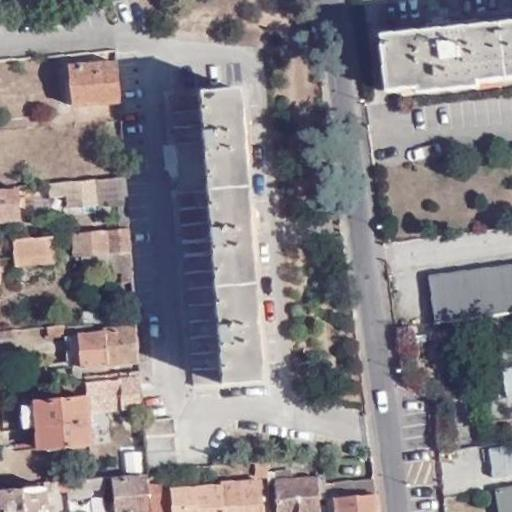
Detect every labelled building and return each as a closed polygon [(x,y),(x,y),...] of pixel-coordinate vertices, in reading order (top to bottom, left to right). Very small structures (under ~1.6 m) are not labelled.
[(379,37),(385,88),(511,74),(511,22),(438,31),(379,37)] [(120,104),(117,64),(68,67),(71,107),(120,104)] [(204,189),(220,383),(259,380),(255,337),(248,246),(240,146),(236,89),(197,92),(200,141),(204,189)] [(200,141),(197,92),(172,95),(176,142),(200,141)] [(126,178),(49,184),(50,198),(69,196),(69,206),(100,204),(100,205),(128,203),(126,178)] [(18,187),(0,188),(0,220),(20,219),(18,187)] [(194,385),(220,383),(204,189),(180,191),(194,385)] [(133,283),(130,230),(71,235),(73,257),(121,253),(123,283),(133,283)] [(50,237),(12,240),(14,267),(52,264),(50,237)] [(53,271),(52,264),(14,267),(14,274),(53,271)] [(511,266),(429,277),(435,323),(511,312),(511,266)] [(140,362),(136,320),(65,327),(66,337),(67,369),(140,362)] [(65,327),(48,328),(48,338),(66,337),(65,327)] [(138,374),(87,378),(88,396),(34,400),(38,448),(91,444),(88,407),(94,407),(93,401),(121,400),(121,409),(140,408),(138,374)] [(148,470),(181,469),(179,420),(144,421),(145,439),(148,470)] [(148,470),(145,439),(130,441),(133,462),(122,463),(123,475),(148,473),(148,470)] [(511,444),(489,446),(491,478),(511,476),(511,444)] [(440,454),(443,488),(489,484),(487,451),(440,454)] [(114,511),(151,511),(148,478),(112,481),(112,478),(44,484),(44,490),(0,493),(0,511),(44,511),(44,493),(112,487),(114,511)] [(319,511),(319,478),(275,481),(276,511),(319,511)] [(376,511),(374,480),(325,485),(326,511),(376,511)] [(265,511),(263,483),(213,486),(214,489),(214,511),(265,511)] [(214,511),(214,489),(171,491),(171,484),(151,485),(152,511),(214,511)] [(511,511),(511,487),(496,490),(498,511),(511,511)]
